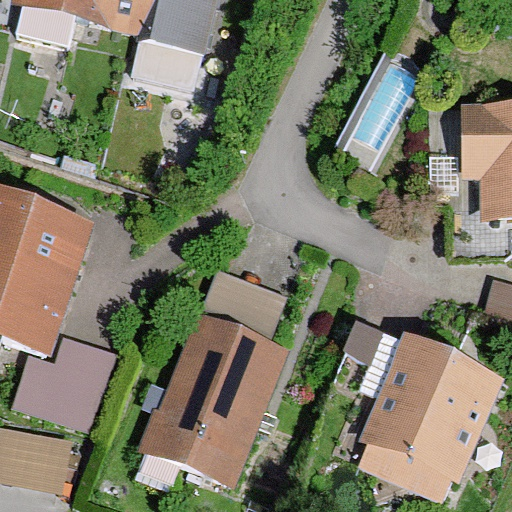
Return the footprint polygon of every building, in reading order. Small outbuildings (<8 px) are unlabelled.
[(140,50),(153,0),(16,0),(12,15),(26,19),(19,45),(73,60),(80,33),(140,50)] [(210,70),(226,0),(170,0),(158,56),(144,53),(137,86),(195,99),(202,68),(210,70)] [(511,238),(511,121),(467,122),(468,196),(485,195),(486,239),(511,238)] [(99,239),(0,205),(0,348),(33,360),(15,413),(88,439),(112,369),(60,351),(99,239)] [(283,311),(218,284),(144,460),(232,497),(288,365),(264,355),(283,311)] [(511,297),(493,292),(484,325),(511,333),(511,297)] [(397,353),(358,337),(346,368),(385,383),(397,353)] [(465,495),(509,392),(409,350),(365,454),(372,457),(362,479),(439,511),(443,511),(453,490),(465,495)] [(68,456),(0,440),(0,494),(57,507),(68,456)]
